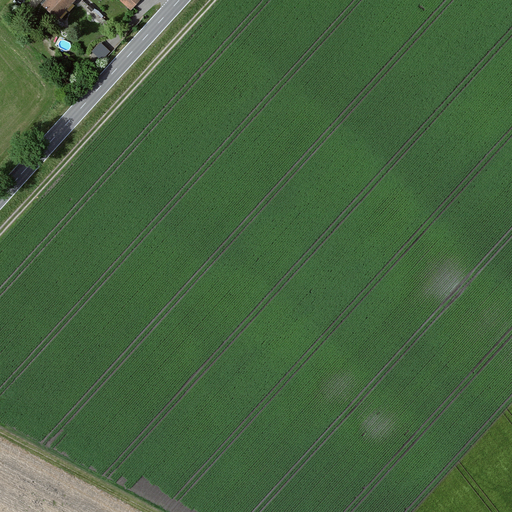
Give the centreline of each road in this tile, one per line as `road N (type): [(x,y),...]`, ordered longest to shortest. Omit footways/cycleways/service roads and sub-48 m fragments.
road 1 (track): [(210,0),(0,230)]
road 2 (secondary): [(180,0),(0,197)]
road 3 (track): [(0,432),(148,511)]
